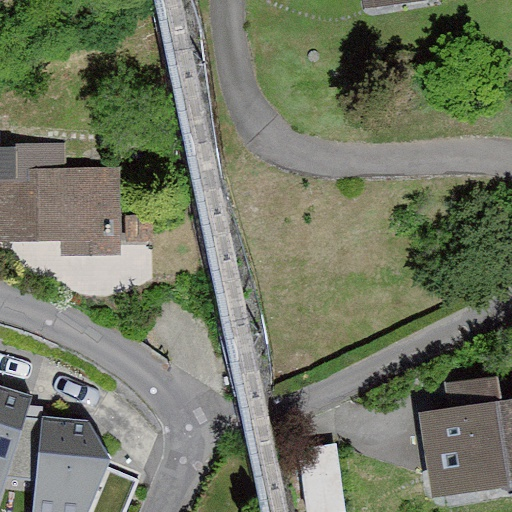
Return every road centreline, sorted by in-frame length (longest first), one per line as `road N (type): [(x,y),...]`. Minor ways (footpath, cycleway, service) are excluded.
road 1 (residential): [(189,431),(318,402),(511,298)]
road 2 (residential): [(189,431),(180,399),(0,301)]
